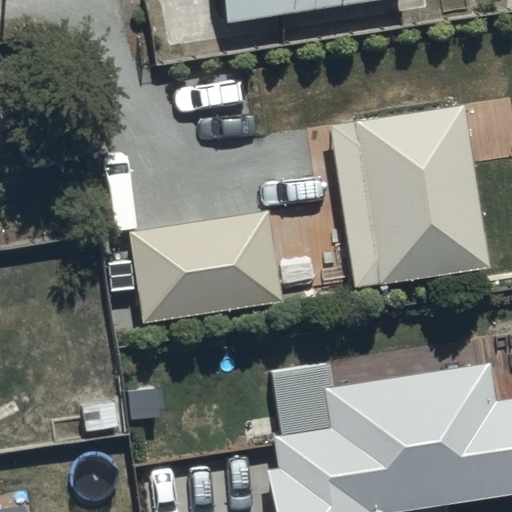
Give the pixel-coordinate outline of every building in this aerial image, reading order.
[(215,0),(221,28),(386,0),(215,0)] [(511,26),(398,44),(407,100),(511,83),(511,26)] [(327,127),(354,287),(491,265),(467,104),(327,127)] [(268,209),(130,231),(144,323),(282,301),(268,209)] [(260,472),(266,511),(419,511),(511,499),(511,399),(489,403),(484,366),(317,389),(323,430),(266,437),(270,471),(260,472)]
